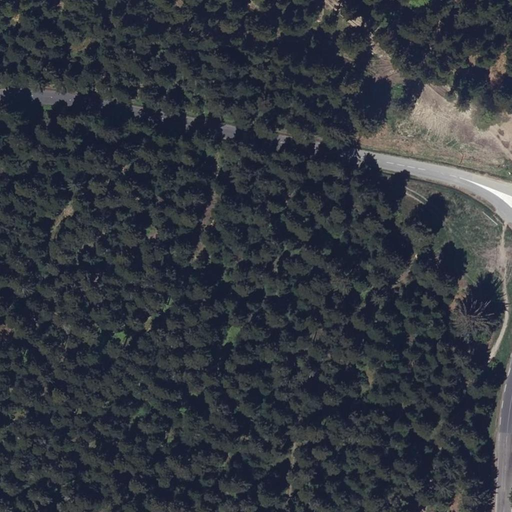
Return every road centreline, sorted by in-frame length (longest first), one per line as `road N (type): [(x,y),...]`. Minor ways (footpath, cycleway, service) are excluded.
road 1 (tertiary): [(0,97),(73,102),(438,172)]
road 2 (track): [(276,141),(0,344)]
road 3 (track): [(511,217),(504,258),(508,319),(442,511)]
road 4 (track): [(511,151),(387,45),(320,0)]
